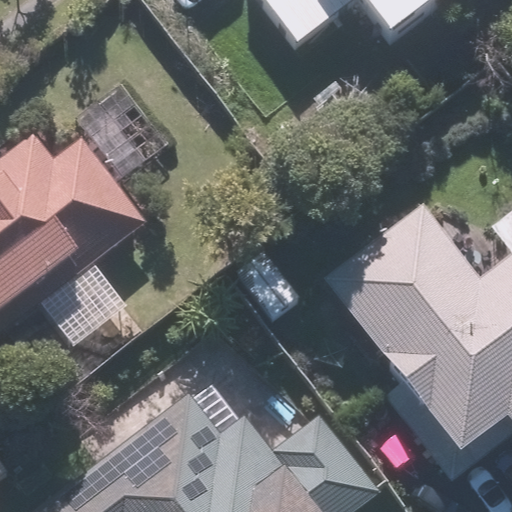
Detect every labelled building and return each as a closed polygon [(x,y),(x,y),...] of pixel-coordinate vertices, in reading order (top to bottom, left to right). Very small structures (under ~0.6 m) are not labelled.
[(353,11),(385,53),(454,0),(252,0),(296,55),(353,11)] [(0,168),(0,343),(145,233),(81,150),(52,172),(31,145),(0,168)] [(382,405),(450,493),(511,445),(511,219),(489,236),(511,264),(478,289),(420,214),(321,290),(399,392),(382,405)] [(313,313),(264,251),(229,278),(277,341),(313,313)] [(307,511),(288,487),(288,483),(261,446),(236,465),(213,436),(177,463),(151,429),(41,511),(307,511)]
